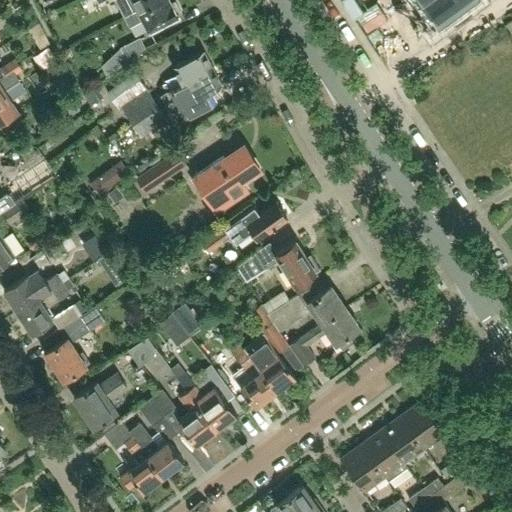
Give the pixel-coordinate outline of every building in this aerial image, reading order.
[(179,15),(178,13),(181,11),(175,1),(172,3),(171,0),(155,0),(135,10),(135,11),(125,16),(130,26),(144,18),(149,30),(179,15)] [(133,0),(138,8),(134,10),(135,10),(155,0),(133,0)] [(410,0),(416,5),(422,17),(432,27),(451,13),(453,15),(467,5),(466,3),(469,0),(410,0)] [(128,60),(145,47),(140,37),(122,47),(128,60)] [(164,92),(213,67),(204,49),(173,65),(177,73),(166,78),(168,81),(164,83),(167,89),(164,91),(164,92)] [(15,57),(8,62),(16,73),(23,68),(15,57)] [(8,78),(16,73),(8,62),(1,67),(4,72),(8,78)] [(215,89),(222,85),(213,67),(164,92),(170,103),(191,92),(199,108),(219,97),(215,89)] [(0,122),(19,111),(3,87),(11,82),(8,78),(4,72),(0,75),(0,122)] [(154,96),(137,72),(109,91),(119,107),(121,105),(132,121),(158,103),(154,96)] [(142,135),(168,117),(158,103),(132,121),(142,135)] [(38,145),(44,164),(62,158),(57,139),(38,145)] [(248,189),(241,178),(257,167),(244,146),(226,158),(224,155),(213,162),(214,162),(194,175),(201,186),(204,184),(219,207),(216,209),(217,210),(248,189)] [(186,164),(176,149),(153,164),(164,179),(186,164)] [(130,173),(120,159),(89,182),(100,196),(130,173)] [(0,177),(3,175),(0,171),(0,212),(3,210),(15,203),(10,194),(6,193),(0,196),(0,177)] [(57,179),(47,186),(56,198),(66,191),(57,179)] [(116,186),(108,193),(115,202),(123,196),(116,186)] [(11,222),(30,209),(22,198),(15,203),(3,210),(11,222)] [(257,237),(287,215),(276,199),(259,212),(253,204),(224,225),(224,226),(212,234),(219,244),(230,235),(235,241),(252,229),(257,237)] [(0,264),(14,255),(0,233),(0,264)] [(307,256),(296,239),(276,252),(275,250),(261,258),(256,251),(237,264),(246,278),(280,257),(296,283),(311,273),(320,267),(311,253),(307,256)] [(29,273),(49,260),(42,249),(22,263),(29,273)] [(296,283),(292,285),(297,293),(301,290),(316,280),(311,273),(296,283)] [(40,296),(25,275),(4,289),(18,310),(40,296)] [(69,276),(62,280),(68,289),(74,285),(69,276)] [(68,289),(62,280),(51,288),(56,296),(68,289)] [(345,305),(331,284),(307,300),(312,308),(321,321),(345,305)] [(51,288),(40,296),(18,310),(32,331),(54,317),(46,306),(58,299),(51,288)] [(272,320),(279,330),(312,308),(307,300),(304,302),(297,293),(268,312),(272,320)] [(53,316),(61,328),(83,313),(75,302),(53,316)] [(203,325),(186,303),(173,313),(190,335),(203,325)] [(83,313),(61,328),(67,337),(46,350),(57,367),(56,367),(63,379),(90,361),(83,349),(78,352),(71,341),(105,319),(96,304),(88,310),(83,313)] [(345,305),(321,321),(289,343),(304,364),(315,357),(306,344),(327,330),(336,342),(337,342),(342,349),(352,341),(348,334),(360,326),(345,305)] [(177,345),(190,335),(173,313),(160,323),(177,345)] [(289,344),(279,330),(272,320),(261,327),(264,332),(277,352),(289,344)] [(296,374),(281,354),(279,355),(277,352),(264,332),(243,347),(245,350),(246,350),(276,390),(296,374)] [(155,355),(155,347),(148,335),(129,348),(140,365),(155,355)] [(276,390),(246,350),(245,350),(243,347),(239,342),(231,348),(245,366),(233,375),(256,405),(276,390)] [(157,354),(143,365),(153,377),(167,366),(157,354)] [(205,390),(202,393),(178,361),(170,366),(188,389),(217,428),(237,413),(203,368),(194,375),(205,390)] [(117,410),(109,398),(127,386),(118,372),(100,384),(97,380),(74,395),(94,425),(117,410)] [(162,388),(149,398),(162,415),(175,405),(162,388)] [(217,428),(188,389),(180,395),(191,410),(179,419),(197,443),(217,428)] [(152,422),(162,415),(149,398),(139,405),(152,422)] [(443,432),(420,400),(400,414),(424,447),(443,432)] [(405,460),(424,447),(400,414),(381,427),(405,460)] [(133,434),(129,429),(122,418),(104,432),(116,448),(125,441),(139,460),(120,475),(129,487),(137,481),(143,490),(164,474),(133,434)] [(184,459),(168,439),(156,448),(138,423),(129,429),(133,434),(164,474),(184,459)] [(388,479),(408,465),(405,460),(381,427),(362,441),(385,474),(388,479)] [(385,474),(362,441),(342,456),(365,488),(385,474)] [(451,474),(466,463),(460,454),(445,465),(451,474)] [(445,465),(440,468),(446,477),(451,474),(445,465)] [(469,465),(444,483),(443,484),(450,494),(476,475),(469,465)] [(438,476),(423,486),(429,494),(443,484),(444,483),(438,476)] [(309,511),(318,505),(303,483),(270,507),(272,511),(309,511)] [(414,505),(429,494),(423,486),(408,497),(414,505)] [(381,511),(398,511),(407,506),(401,496),(381,511)] [(451,511),(446,504),(447,503),(446,502),(431,511),(451,511)]
